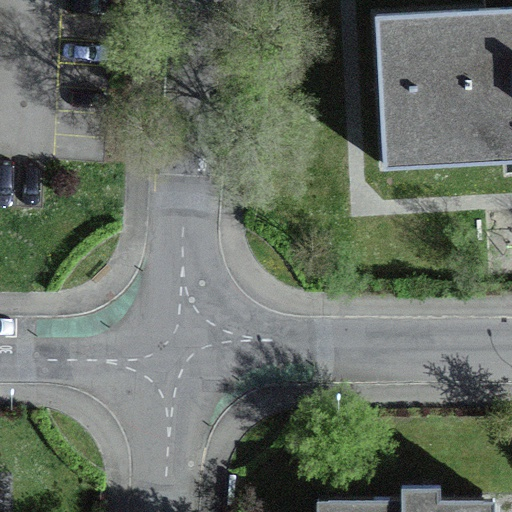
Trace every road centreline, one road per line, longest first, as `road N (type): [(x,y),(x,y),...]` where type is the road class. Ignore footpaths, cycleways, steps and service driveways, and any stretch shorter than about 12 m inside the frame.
road 1 (residential): [(181,351),(193,0)]
road 2 (residential): [(511,348),(181,351)]
road 3 (residential): [(181,351),(0,352)]
road 4 (residential): [(164,511),(181,351)]
